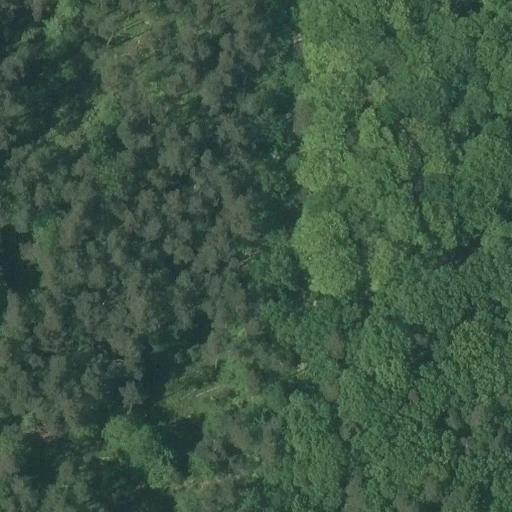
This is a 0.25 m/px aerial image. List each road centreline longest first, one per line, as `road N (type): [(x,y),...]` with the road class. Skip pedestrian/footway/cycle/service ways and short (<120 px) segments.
road 1 (track): [(303,511),(297,0)]
road 2 (track): [(511,247),(422,301),(387,310),(301,308)]
